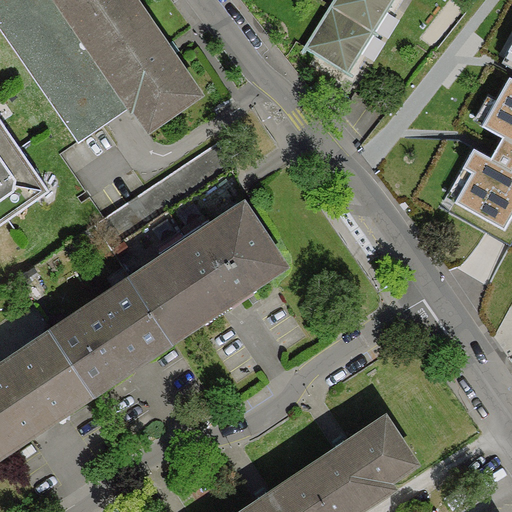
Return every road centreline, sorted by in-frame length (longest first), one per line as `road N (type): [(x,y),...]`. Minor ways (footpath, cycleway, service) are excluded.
road 1 (residential): [(68,511),(171,449),(243,430),(281,408),(309,373),(438,292)]
road 2 (residential): [(199,0),(241,56),(304,115),(438,292)]
road 3 (residential): [(438,292),(485,359),(511,438)]
